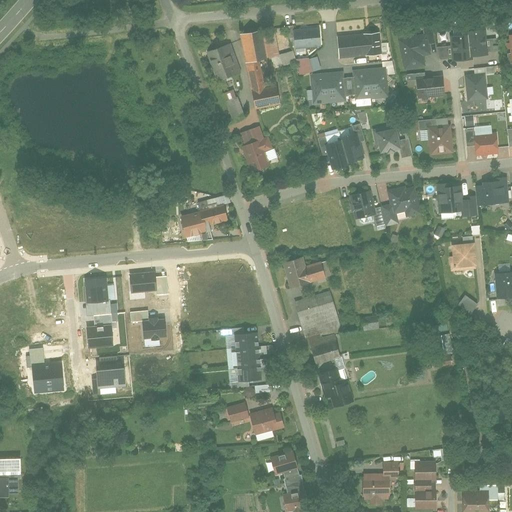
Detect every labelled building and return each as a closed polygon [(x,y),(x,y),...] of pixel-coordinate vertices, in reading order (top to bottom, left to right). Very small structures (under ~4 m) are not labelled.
[(325,48),(323,25),(296,27),(298,50),(325,48)] [(267,90),(262,63),(282,59),(276,29),(242,36),(257,111),(282,106),(278,88),(267,90)] [(467,36),(469,59),(488,57),(485,32),(467,33),(467,36)] [(380,34),(338,38),(340,61),(353,59),(382,57),(380,34)] [(417,37),(397,42),(403,71),(423,67),(421,57),(428,56),(424,36),(417,37)] [(449,38),(451,63),(469,61),(469,59),(467,36),(449,38)] [(219,83),(242,74),(232,46),(209,54),(219,83)] [(297,61),(301,75),(323,70),(319,55),(297,61)] [(386,67),(352,70),(355,100),(389,97),(386,67)] [(343,71),(310,74),(313,104),(346,101),(343,71)] [(464,75),(466,103),(490,101),(488,73),(464,75)] [(444,98),(443,79),(414,82),(415,100),(444,98)] [(236,90),(225,93),(233,119),(245,115),(236,90)] [(427,127),(429,156),(454,154),(451,125),(427,127)] [(239,134),(244,147),(241,148),(250,174),(270,167),(265,154),(272,151),(267,138),(264,139),(259,126),(239,134)] [(379,156),(400,151),(395,129),(374,133),(379,156)] [(473,136),(475,157),(499,154),(497,133),(473,136)] [(346,164),(363,159),(356,134),(339,138),(340,142),(346,164)] [(330,171),(347,167),(346,164),(340,142),(324,146),(330,171)] [(474,186),(476,207),(509,204),(507,181),(496,182),(496,183),(485,184),(485,185),(474,186)] [(460,184),(449,185),(449,183),(436,184),(439,215),(452,214),(463,213),(460,184)] [(387,192),(392,215),(404,213),(405,218),(421,215),(415,187),(397,191),(396,190),(387,192)] [(353,219),(375,215),(373,204),(369,188),(347,193),(353,219)] [(212,233),(210,227),(230,222),(225,206),(182,218),(188,239),(212,233)] [(473,226),(473,235),(481,234),(480,226),(473,226)] [(450,247),(452,271),(478,270),(477,245),(450,247)] [(302,258),(283,263),(291,292),(329,280),(323,263),(305,268),(302,258)] [(239,265),(199,268),(200,278),(240,275),(239,265)] [(156,271),(128,274),(130,293),(148,291),(158,290),(158,293),(169,292),(167,275),(156,276),(156,271)] [(511,272),(494,274),(496,301),(511,299),(511,272)] [(94,316),(111,315),(110,299),(108,299),(107,279),(85,280),(87,315),(93,315),(94,316)] [(332,293),(295,304),(306,338),(343,327),(332,293)] [(473,312),(478,303),(466,295),(461,305),(473,312)] [(149,309),(130,310),(131,321),(143,320),(144,337),(152,337),(152,339),(160,338),(160,335),(167,335),(166,318),(159,318),(159,316),(149,317),(149,309)] [(95,328),(88,329),(90,348),(112,346),(111,330),(117,330),(116,323),(112,323),(111,315),(94,316),(95,328)] [(235,346),(259,344),(258,332),(234,334),(235,346)] [(450,334),(441,336),(447,355),(455,352),(450,334)] [(317,367),(343,359),(337,341),(312,349),(317,367)] [(236,358),(260,356),(259,344),(235,346),(236,358)] [(44,362),(43,347),(31,348),(34,392),(65,389),(63,361),(44,362)] [(117,355),(100,357),(101,369),(96,369),(98,388),(126,384),(124,366),(119,367),(117,355)] [(236,370),(261,369),(260,356),(236,358),(236,370)] [(335,409),(354,403),(348,382),(341,384),(337,368),(319,374),(325,393),(330,392),(335,409)] [(237,382),(262,381),(261,369),(236,370),(237,382)] [(257,393),(271,392),(270,385),(257,385),(257,393)] [(275,408),(251,415),(257,436),(274,431),(276,439),(294,434),(288,413),(277,416),(275,408)] [(292,452),(271,458),(276,476),(297,470),(292,452)] [(0,458),(0,495),(9,495),(8,491),(18,491),(17,458),(0,458)] [(369,506),(381,506),(381,501),(390,501),(390,480),(397,480),(398,462),(381,462),(381,475),(363,475),(362,501),(369,501),(369,506)] [(414,482),(435,482),(435,462),(414,462),(414,482)] [(287,511),(306,511),(306,510),(311,509),(307,491),(284,496),(287,511)] [(463,491),(462,511),(488,511),(489,492),(463,491)] [(415,492),(415,510),(436,510),(436,492),(415,492)]
